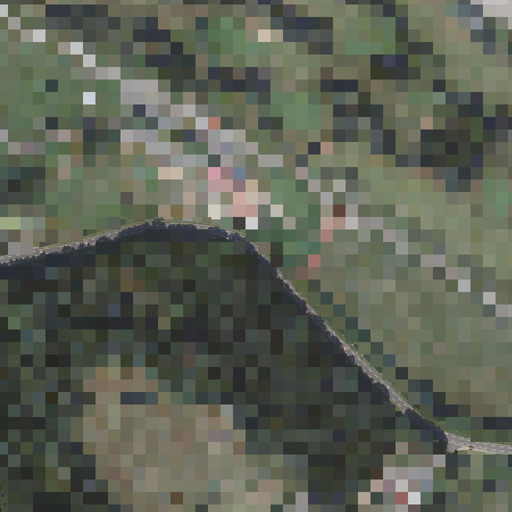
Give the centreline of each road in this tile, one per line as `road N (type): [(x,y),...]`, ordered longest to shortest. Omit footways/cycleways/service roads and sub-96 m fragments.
road 1 (tertiary): [(511,450),(426,425),(235,237),(157,227),(0,262)]
road 2 (track): [(0,280),(137,243),(193,241),(240,252),(393,413),(395,445),(360,511)]
